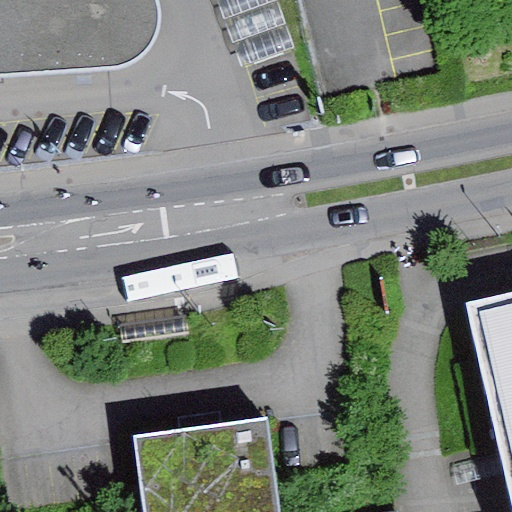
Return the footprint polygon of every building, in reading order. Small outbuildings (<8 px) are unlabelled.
[(0,0),(0,80),(132,69),(146,59),(158,36),(158,0),(0,0)] [(278,0),(215,0),(242,69),(297,49),(278,0)] [(511,314),(491,320),(511,411),(511,314)] [(122,327),(125,345),(189,336),(187,318),(122,327)] [(280,511),(269,425),(133,444),(142,511),(280,511)]
